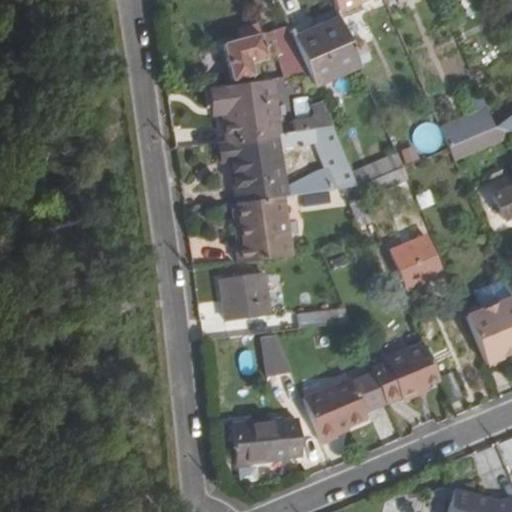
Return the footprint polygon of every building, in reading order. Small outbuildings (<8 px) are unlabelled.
[(329,0),(335,13),(364,0),(329,0)] [(292,39),(307,72),(309,78),(313,86),(358,66),(349,45),(338,18),(292,39)] [(236,29),(239,40),(259,34),(261,34),(258,24),(236,29)] [(259,34),(266,60),(277,57),(283,76),(307,72),(292,39),(287,26),(261,34),(259,34)] [(221,45),(231,82),(243,79),(244,82),(254,79),(250,64),(266,60),(259,34),(239,40),(221,45)] [(349,45),(358,66),(371,61),(366,50),(368,49),(363,39),(349,45)] [(285,84),(309,78),(307,72),(283,76),(285,84)] [(257,81),(254,81),(232,85),(214,88),(223,143),(266,136),(257,81)] [(439,126),(448,148),(495,128),(495,127),(481,95),(471,99),(476,110),(439,126)] [(293,110),(300,130),(330,125),(320,103),(293,110)] [(511,114),(495,127),(495,128),(496,129),(511,133),(511,114)] [(316,134),(339,189),(356,186),(350,174),(350,172),(330,128),(316,134)] [(453,162),(501,142),(496,129),(495,128),(448,148),(447,148),(453,162)] [(229,162),(236,206),(286,197),(279,148),(314,143),(312,130),(218,146),(221,163),(229,162)] [(356,186),(356,187),(402,167),(397,155),(350,174),(356,186)] [(402,167),(356,187),(361,198),(361,200),(408,181),(402,167)] [(502,222),(511,217),(511,186),(491,196),(502,222)] [(428,190),(414,196),(420,210),(434,204),(428,190)] [(286,197),(236,206),(242,248),(237,249),(240,268),(295,259),(286,197)] [(361,198),(348,203),(357,228),(370,223),(361,200),(361,198)] [(440,275),(424,237),(390,251),(406,289),(440,275)] [(344,256),(330,262),(334,274),(349,268),(344,256)] [(267,316),(262,274),(220,279),(226,322),(267,316)] [(465,316),(485,364),(511,353),(511,300),(503,280),(473,292),(481,310),(465,316)] [(334,290),(326,292),(332,306),(340,304),(334,290)] [(297,314),(299,330),(345,324),(343,309),(297,314)] [(258,335),(264,368),(287,364),(273,333),(258,335)] [(374,376),(385,403),(399,397),(401,400),(416,394),(415,389),(437,380),(422,343),(385,359),(387,363),(371,369),(374,376)] [(461,399),(451,374),(439,378),(449,403),(461,399)] [(301,398),(321,444),(336,438),(334,432),(365,419),(362,412),(385,403),(374,376),(351,385),(348,378),(301,398)] [(296,419),(231,426),(235,464),(300,456),(296,419)] [(494,446),(473,456),(480,471),(501,461),(494,446)] [(511,511),(511,507),(493,503),(452,491),(446,511),(511,511)] [(511,507),(511,496),(493,503),(511,507)]
